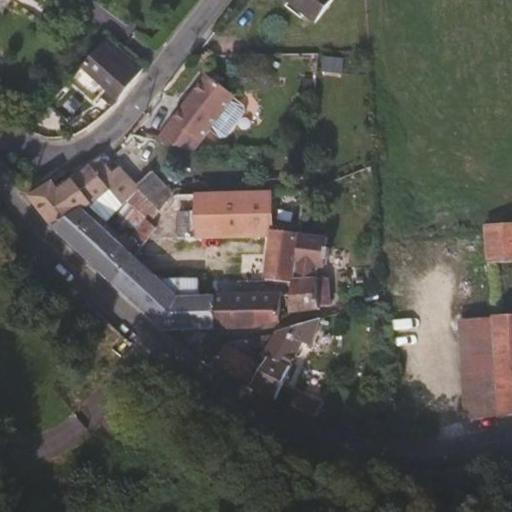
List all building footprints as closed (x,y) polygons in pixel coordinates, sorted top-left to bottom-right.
[(331,0),(288,0),(315,22),(331,0)] [(121,64),(128,54),(109,39),(83,68),(119,98),(138,74),(133,69),(132,72),(121,64)] [(192,150),(233,94),(205,73),(157,141),(192,150)] [(89,204),(112,186),(125,198),(136,186),(127,176),(119,181),(101,158),(59,189),(53,183),(33,195),(55,228),(83,208),(89,204)] [(172,190),(152,170),(136,186),(159,209),(172,190)] [(108,222),(127,201),(125,198),(112,186),(89,204),(108,222)] [(159,209),(136,186),(125,198),(127,201),(147,218),(150,221),(159,209)] [(305,190),(273,191),(194,194),(175,195),(154,224),(147,235),(265,234),(271,235),(273,235),(272,230),(299,234),(305,190)] [(133,255),(83,208),(55,228),(60,231),(113,283),(133,255)] [(147,235),(154,224),(150,221),(147,218),(135,232),(143,240),(147,235)] [(511,222),(485,224),(490,317),(460,320),(465,416),(499,416),(511,413),(511,222)] [(292,282),(299,237),(299,234),(272,230),(273,235),(271,235),(265,279),(292,282)] [(329,305),(327,277),(317,277),(318,269),(323,269),(325,259),(327,258),(329,249),(327,246),(328,241),(299,237),(292,282),(290,293),(288,309),(318,308),(319,306),(329,305)] [(128,296),(152,271),(145,264),(133,255),(113,283),(128,296)] [(163,328),(177,326),(214,328),(215,294),(198,295),(198,279),(160,279),(158,276),(152,271),(128,296),(163,328)] [(290,293),(292,282),(265,279),(263,292),(290,293)] [(279,320),(279,295),(263,294),(215,294),(214,328),(250,327),(265,324),(279,320)] [(293,364),(304,340),(308,342),(320,317),(289,327),(276,333),(265,351),(270,353),(285,361),(293,364)] [(251,385),(270,353),(265,351),(258,363),(226,344),(213,364),(251,385)] [(276,399),(293,364),(285,361),(270,353),(251,385),(276,399)] [(321,403),(296,392),(290,405),(316,416),(321,403)]
